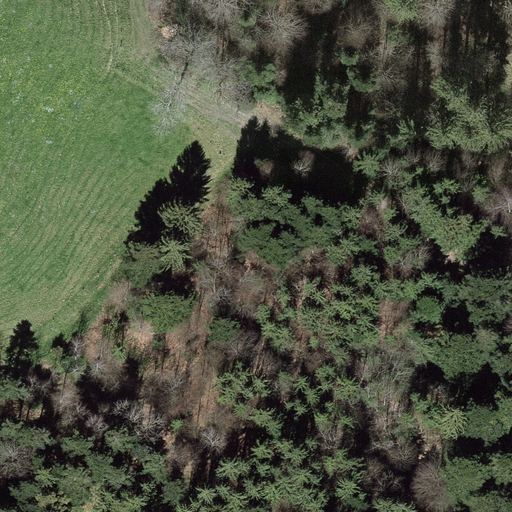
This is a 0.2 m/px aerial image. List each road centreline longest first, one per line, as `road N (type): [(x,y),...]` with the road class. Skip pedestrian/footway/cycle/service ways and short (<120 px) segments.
road 1 (track): [(137,0),(152,52),(263,129),(262,141),(57,344),(0,372)]
road 2 (track): [(426,511),(433,461),(462,408),(511,365)]
